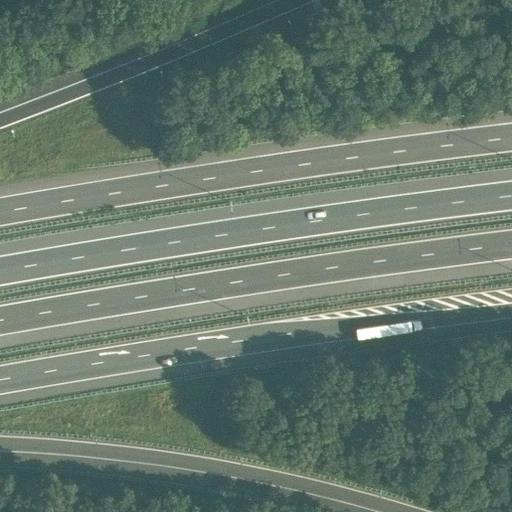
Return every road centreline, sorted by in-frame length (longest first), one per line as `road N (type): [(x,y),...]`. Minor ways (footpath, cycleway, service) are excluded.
road 1 (motorway): [(0,324),(511,248)]
road 2 (motorway): [(511,193),(0,267)]
road 3 (motorway): [(0,383),(511,310)]
road 4 (motorway): [(511,139),(0,212)]
road 5 (motorway): [(0,446),(198,465),(395,511)]
road 6 (motorway): [(296,0),(0,120)]
